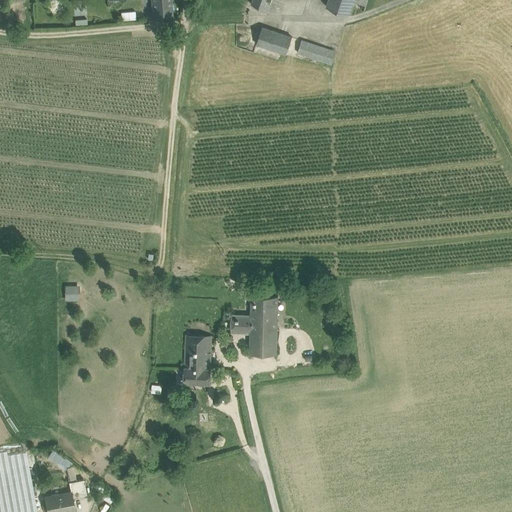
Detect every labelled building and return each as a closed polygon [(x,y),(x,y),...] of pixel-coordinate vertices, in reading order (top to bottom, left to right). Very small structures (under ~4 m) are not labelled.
[(252,0),(251,4),(268,10),(271,0),(252,0)] [(328,0),(326,7),(349,15),(352,6),(353,0),(328,0)] [(353,0),(352,6),(364,10),(367,0),(353,0)] [(292,37),(262,27),(256,44),(286,54),(292,37)] [(336,52),(301,41),(297,53),(332,64),(336,52)] [(63,284),(63,299),(78,299),(78,283),(63,284)] [(278,296),(252,296),(251,316),(250,333),(250,354),(276,354),(278,296)] [(251,316),(232,315),(232,332),(250,333),(251,316)] [(211,336),(187,335),(185,367),(184,367),(184,383),(210,384),(211,369),(210,369),(211,336)] [(66,469),(71,461),(52,448),(46,456),(66,469)] [(0,472),(0,489),(35,484),(32,467),(0,472)] [(84,479),(69,482),(71,492),(72,492),(73,497),(87,494),(84,479)] [(71,492),(44,497),(47,511),(64,511),(75,510),(73,497),(72,492),(71,492)]
